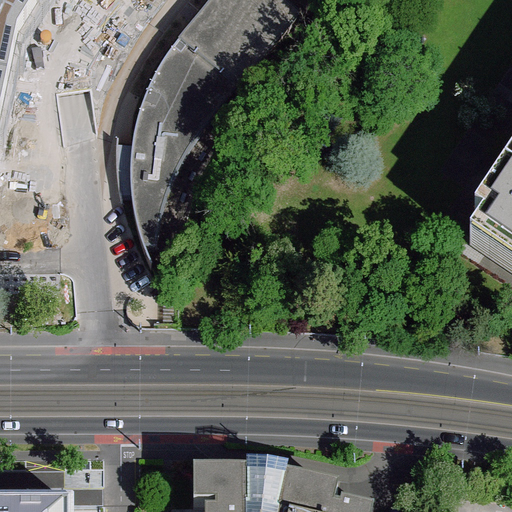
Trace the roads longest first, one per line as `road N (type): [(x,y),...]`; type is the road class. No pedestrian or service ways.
road 1 (secondary): [(0,426),(277,426),(511,448)]
road 2 (secondary): [(511,394),(344,372),(104,367)]
road 3 (residential): [(104,367),(89,171)]
